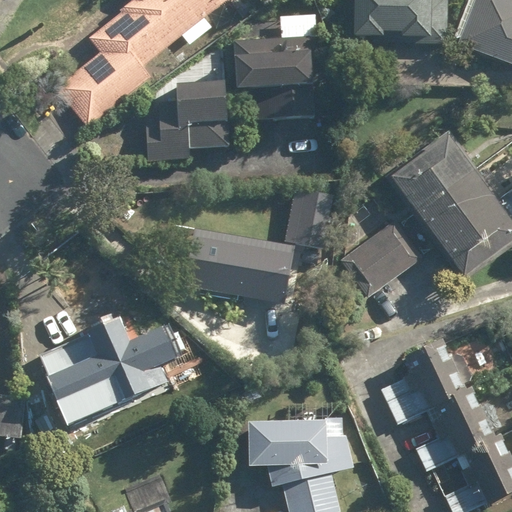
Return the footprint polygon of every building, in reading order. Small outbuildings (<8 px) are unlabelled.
[(148,67),(184,38),(190,45),(212,28),(206,20),(231,0),(139,0),(93,37),(105,53),(61,88),(91,125),(154,74),(148,67)] [(358,0),(358,35),(386,37),(386,33),(407,34),(407,37),(436,38),(436,0),(358,0)] [(511,0),(480,0),(463,41),(511,61),(511,0)] [(255,88),(316,85),(316,39),(320,39),(320,16),(283,17),(283,40),(237,40),(238,89),(255,88)] [(231,147),(227,79),(172,83),(173,95),(159,96),(161,124),(148,125),(150,163),(195,161),(194,149),(231,147)] [(316,85),(255,88),(255,119),(316,119),(316,85)] [(429,234),(462,278),(511,241),(511,218),(451,138),(391,183),(412,211),(419,206),(436,229),(429,234)] [(347,218),(366,244),(343,260),(370,297),(426,258),(400,220),(395,223),(376,197),(347,218)] [(206,265),(199,289),(288,304),(299,246),(197,228),(194,261),(206,265)] [(52,378),(66,409),(98,395),(105,411),(169,383),(162,367),(185,357),(167,318),(132,333),(126,319),(90,334),(79,309),(39,326),(60,374),(52,378)] [(439,410),(466,395),(463,389),(466,387),(460,369),(457,370),(451,360),(454,359),(444,341),(410,361),(439,410)] [(409,375),(381,392),(400,422),(427,406),(409,375)] [(27,393),(2,392),(1,405),(7,406),(5,437),(25,438),(27,393)] [(466,457),(499,436),(474,394),(468,398),(466,395),(439,410),(466,457)] [(330,420),(253,422),(251,466),(271,467),(276,488),(331,475),(331,433),(345,434),(346,418),(330,420)] [(450,501),(456,511),(471,511),(491,502),(493,505),(511,494),(511,458),(510,456),(511,454),(511,449),(503,434),(499,436),(466,457),(473,470),(464,475),(471,487),(450,501)] [(33,463),(0,461),(0,491),(32,493),(33,463)] [(344,511),(336,482),(286,496),(290,511),(344,511)]
